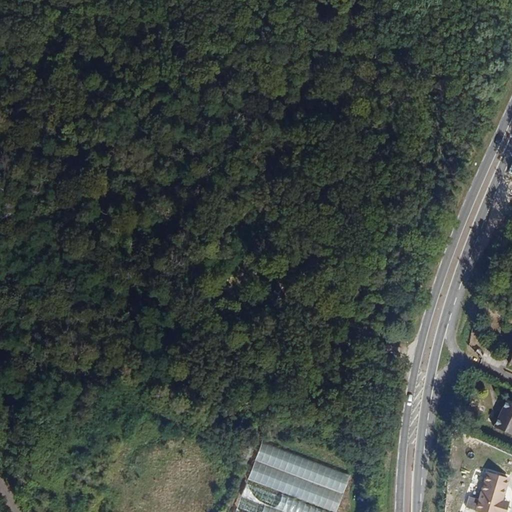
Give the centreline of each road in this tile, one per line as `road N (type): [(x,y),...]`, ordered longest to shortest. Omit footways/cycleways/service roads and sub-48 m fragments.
road 1 (track): [(1,488),(336,0)]
road 2 (primary): [(511,105),(458,228),(421,343),(404,422),(399,511)]
road 3 (primary): [(418,511),(428,387),(449,304),(511,149)]
